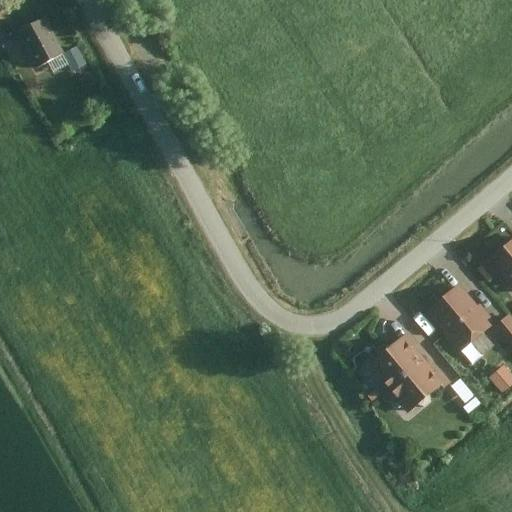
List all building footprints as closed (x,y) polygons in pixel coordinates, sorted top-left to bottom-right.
[(30,65),(60,50),(42,15),(12,30),(30,65)] [(64,122),(77,117),(72,103),(59,109),(64,122)] [(511,245),(492,263),(511,285),(511,245)] [(463,283),(432,310),(466,349),(488,329),(497,322),(463,283)] [(507,355),(511,351),(511,322),(507,315),(497,322),(488,329),(507,355)] [(408,337),(374,366),(412,410),(446,381),(408,337)] [(511,382),(502,370),(488,382),(498,394),(511,382)] [(473,412),(486,404),(469,376),(455,385),(473,412)]
